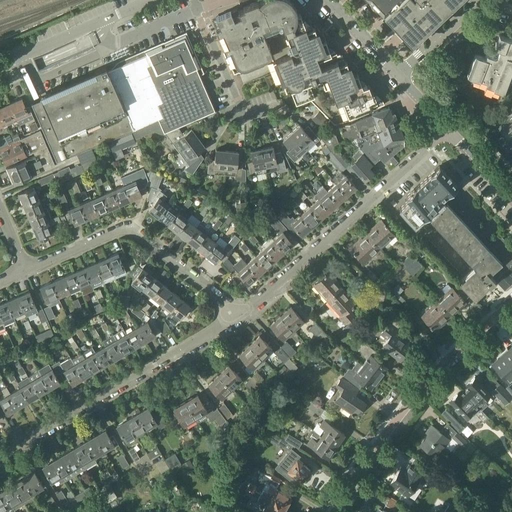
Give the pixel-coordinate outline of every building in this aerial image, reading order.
[(293,8),(291,3),(287,0),(262,0),(260,3),(257,2),(243,7),(244,9),(239,11),(239,10),(238,11),(238,10),(231,12),(230,10),(216,16),(217,19),(213,20),(217,28),(216,28),(218,34),(219,33),(225,46),(223,47),(233,70),(270,54),(281,83),(287,81),(296,103),(309,98),(334,123),(384,104),(382,99),(381,100),(380,97),(375,92),(372,93),(368,84),(367,85),(366,82),(361,77),(359,78),(357,73),(356,73),(355,70),(350,65),(348,66),(346,61),(345,62),(343,58),(341,58),(340,54),(337,55),(334,48),(329,43),(327,44),(325,39),(324,39),(323,36),(318,32),(316,32),(314,27),(312,28),(311,25),(310,25),(309,22),(304,17),(302,18),(300,13),(298,14),(295,7),(293,8)] [(369,0),(383,15),(398,0),(369,0)] [(400,0),(384,15),(412,44),(459,0),(400,0)] [(511,39),(499,35),(495,47),(499,49),(497,55),(494,56),(487,53),(485,57),(475,54),(467,75),(479,80),(480,79),(486,81),(485,84),(493,87),(493,88),(505,93),(511,74),(511,39)] [(216,111),(184,38),(108,71),(106,67),(40,95),(41,99),(31,103),(57,161),(105,142),(106,142),(132,131),(136,138),(139,137),(155,130),(164,134),(165,133),(179,127),(216,111)] [(21,99),(10,104),(16,117),(17,120),(18,120),(32,114),(29,106),(25,108),(21,99)] [(10,104),(0,108),(0,110),(6,123),(7,125),(18,120),(17,120),(16,117),(10,104)] [(349,139),(398,122),(394,113),(391,114),(389,107),(371,113),(372,114),(355,120),(356,122),(349,124),(351,129),(342,132),(345,142),(350,140),(349,139)] [(321,127),(327,120),(319,112),(312,119),(321,127)] [(511,114),(498,127),(509,139),(511,136),(511,114)] [(29,125),(32,132),(38,129),(36,122),(29,125)] [(349,139),(350,140),(359,150),(362,153),(364,152),(374,163),(380,157),(384,162),(405,143),(398,122),(349,139)] [(307,133),(300,125),(292,132),(308,149),(320,139),(311,129),(307,133)] [(197,137),(191,129),(183,135),(179,127),(165,133),(178,151),(197,137)] [(329,148),(334,146),(339,144),(336,135),(334,135),(331,127),(317,132),(329,148)] [(8,145),(5,138),(0,140),(0,149),(7,165),(36,152),(35,151),(46,146),(41,130),(20,139),(14,142),(8,145)] [(294,161),(308,149),(292,132),(283,140),(290,148),(286,152),(294,161)] [(14,142),(20,139),(18,133),(12,136),(14,142)] [(118,149),(121,148),(135,142),(131,133),(109,142),(116,159),(121,157),(118,149)] [(8,145),(14,142),(10,135),(5,137),(5,138),(8,145)] [(192,174),(202,160),(196,153),(204,147),(197,137),(178,151),(189,165),(184,168),(192,174)] [(14,183),(32,176),(55,166),(47,147),(46,146),(35,151),(36,152),(37,155),(8,167),(14,183)] [(344,166),(345,166),(349,162),(339,152),(334,146),(329,148),(331,151),(331,152),(344,166)] [(262,149),(268,172),(277,170),(277,172),(286,170),(283,156),(282,156),(281,151),(274,153),(273,147),(262,149)] [(250,175),(268,172),(262,149),(251,151),(253,161),(247,163),(250,175)] [(88,150),(77,154),(84,171),(95,167),(88,150)] [(225,174),(227,151),(216,150),(215,160),(209,159),(207,172),(225,174)] [(364,180),(373,172),(369,168),(372,165),(362,154),(362,153),(359,150),(352,155),(356,159),(350,164),(364,180)] [(227,151),(225,174),(235,175),(234,178),(246,182),(245,171),(242,171),(243,163),(237,162),(238,152),(227,151)] [(342,171),(345,168),(344,166),(331,152),(327,156),(340,171),(341,171),(342,171)] [(323,169),(318,164),(312,169),(317,175),(323,169)] [(69,166),(58,171),(61,179),(72,174),(69,166)] [(429,212),(432,215),(445,203),(442,199),(448,194),(457,185),(439,166),(430,174),(415,188),(406,197),(408,200),(399,208),(414,224),(424,216),(429,212)] [(151,187),(147,199),(157,174),(149,171),(133,179),(134,181),(123,186),(130,201),(141,196),(139,190),(145,187),(146,185),(151,187)] [(345,175),(342,171),(341,171),(340,171),(332,179),(336,183),(347,195),(356,187),(345,175)] [(40,186),(55,180),(53,174),(38,180),(40,186)] [(148,210),(158,218),(168,204),(163,200),(166,196),(160,191),(161,190),(158,187),(162,176),(157,174),(147,199),(152,201),(154,203),(148,210)] [(190,178),(186,184),(192,188),(195,183),(190,178)] [(72,185),(76,195),(81,193),(76,182),(71,184),(72,185)] [(338,203),(347,195),(336,183),(327,191),(338,203)] [(119,205),(130,201),(123,186),(112,191),(119,205)] [(24,205),(39,198),(34,187),(19,193),(24,205)] [(61,206),(62,206),(67,204),(61,189),(55,192),(61,206)] [(108,210),(119,205),(112,191),(101,195),(108,210)] [(178,200),(183,194),(179,191),(175,197),(178,200)] [(303,200),(307,196),(302,191),(298,194),(303,200)] [(329,211),(338,203),(327,191),(318,199),(329,211)] [(97,215),(108,210),(101,195),(91,200),(97,215)] [(202,202),(206,205),(210,201),(205,197),(202,202)] [(43,209),(39,198),(24,205),(28,216),(43,209)] [(188,207),(192,201),(188,198),(184,204),(188,207)] [(289,202),(294,208),(298,204),(293,199),(289,202)] [(320,219),(329,211),(318,199),(309,207),(320,219)] [(86,220),(97,215),(91,200),(80,205),(86,220)] [(168,204),(158,218),(167,225),(178,212),(181,208),(172,200),(168,204)] [(487,246),(446,202),(445,203),(432,215),(430,217),(471,262),(474,260),(479,265),(475,269),(475,268),(459,281),(474,298),(489,284),(489,285),(495,280),(504,290),(511,283),(511,249),(499,235),(487,246)] [(75,224),(86,220),(80,205),(69,210),(75,224)] [(33,227),(51,219),(47,207),(43,209),(28,216),(33,227)] [(311,227),(320,219),(309,207),(300,215),(311,227)] [(281,208),(275,213),(285,223),(290,218),(281,208)] [(167,225),(177,232),(187,219),(178,212),(167,225)] [(273,239),(284,252),(293,243),(283,232),(287,229),(272,212),(266,218),(277,230),(279,234),(273,239)] [(207,222),(211,216),(207,213),(203,219),(207,222)] [(68,225),(63,214),(51,219),(33,227),(38,238),(40,242),(49,239),(47,234),(53,231),(50,225),(59,221),(62,227),(68,225)] [(290,218),(285,223),(292,232),(296,228),(302,236),(311,227),(300,215),(295,219),(292,216),(290,218)] [(177,232),(186,240),(196,227),(193,224),(187,219),(177,232)] [(216,230),(222,222),(218,219),(212,227),(216,230)] [(367,235),(379,249),(395,235),(381,220),(373,228),(372,228),(373,229),(367,235)] [(186,240),(196,247),(206,234),(209,230),(199,223),(196,227),(186,240)] [(258,230),(263,236),(267,232),(262,226),(258,230)] [(196,247),(205,254),(208,251),(215,242),(208,236),(206,234),(196,247)] [(409,250),(415,244),(406,234),(400,239),(409,250)] [(208,251),(205,254),(215,262),(219,257),(223,260),(232,248),(240,239),(238,237),(235,235),(227,245),(224,248),(215,242),(208,251)] [(249,238),(254,244),(258,240),(253,235),(249,238)] [(364,263),(379,249),(367,235),(361,241),(359,239),(359,240),(351,247),(350,248),(364,263)] [(275,260),(284,252),(273,239),(271,237),(262,245),(264,247),(264,248),(275,260)] [(456,278),(460,274),(429,240),(424,244),(456,278)] [(240,246),(245,252),(249,248),(244,242),(240,246)] [(266,268),(275,260),(264,248),(255,255),(266,268)] [(118,253),(106,258),(113,273),(115,278),(127,273),(118,253)] [(406,270),(416,259),(411,254),(401,264),(406,270)] [(257,276),(266,268),(255,255),(246,264),(257,276)] [(106,258),(95,263),(102,278),(104,283),(115,278),(113,273),(106,258)] [(231,271),(235,267),(227,258),(223,262),(231,271)] [(416,259),(406,270),(413,276),(423,266),(416,259)] [(95,263),(84,268),(91,283),(93,287),(104,283),(102,278),(95,263)] [(248,284),(257,276),(246,264),(238,272),(248,284)] [(80,287),(91,283),(84,268),(74,272),(80,287)] [(142,288),(152,275),(142,268),(132,281),(142,288)] [(364,276),(374,286),(380,280),(370,270),(364,276)] [(69,292),(80,287),(74,272),(63,277),(69,292)] [(328,301),(342,288),(336,282),(337,281),(337,280),(329,272),(330,272),(329,272),(314,285),(328,301)] [(151,296),(161,283),(152,275),(142,288),(151,296)] [(63,277),(51,282),(58,297),(69,292),(63,277)] [(49,306),(50,306),(60,302),(58,297),(51,282),(40,287),(47,302),(49,306)] [(161,303),(171,290),(161,283),(151,296),(161,303)] [(398,284),(391,292),(396,296),(403,289),(398,284)] [(465,304),(466,303),(449,284),(447,284),(442,288),(442,289),(446,293),(437,302),(449,316),(456,310),(457,311),(458,311),(457,311),(465,304)] [(342,288),(328,301),(341,316),(339,318),(345,324),(355,315),(354,315),(349,309),(357,302),(349,294),(349,293),(347,295),(342,288)] [(171,311),(181,298),(171,290),(161,303),(171,311)] [(29,291),(18,296),(24,312),(26,316),(37,311),(35,307),(29,291)] [(121,308),(124,296),(118,295),(115,307),(121,308)] [(13,316),(24,312),(18,296),(7,301),(13,316)] [(124,296),(121,308),(128,309),(130,297),(124,296)] [(181,298),(171,311),(180,318),(190,305),(181,298)] [(7,301),(0,304),(0,315),(2,321),(4,325),(15,321),(13,316),(7,301)] [(310,317),(316,312),(307,301),(301,307),(310,317)] [(443,321),(449,316),(437,302),(422,316),(436,331),(437,330),(436,330),(443,324),(445,323),(443,321)] [(50,306),(49,306),(44,308),(49,319),(55,317),(50,306)] [(131,311),(141,318),(145,313),(135,306),(131,311)] [(281,315),(294,329),(303,320),(291,306),(281,315)] [(41,323),(47,320),(42,309),(37,312),(41,323)] [(130,316),(126,310),(122,313),(126,319),(130,316)] [(283,339),(294,329),(281,315),(271,325),(283,339)] [(400,358),(410,346),(398,337),(402,332),(397,328),(401,322),(394,315),(389,322),(390,322),(382,333),(388,338),(383,345),(400,358)] [(111,319),(115,325),(120,322),(116,316),(111,319)] [(163,335),(171,330),(164,320),(157,324),(163,335)] [(137,327),(145,341),(155,335),(147,321),(137,327)] [(110,329),(106,322),(101,325),(105,331),(110,329)] [(315,323),(309,328),(318,339),(327,336),(315,323)] [(68,330),(71,336),(76,332),(77,334),(82,331),(78,324),(68,330)] [(135,347),(145,341),(137,327),(127,333),(135,347)] [(91,331),(95,337),(99,335),(95,328),(91,331)] [(43,339),(40,333),(34,336),(37,342),(43,339)] [(124,353),(135,347),(127,333),(117,339),(116,339),(124,353)] [(103,341),(106,346),(114,359),(124,353),(116,339),(117,339),(114,334),(103,341)] [(249,345),(263,358),(273,349),(259,335),(249,345)] [(382,379),(386,373),(385,370),(387,368),(376,359),(379,354),(365,343),(362,340),(357,346),(366,359),(362,364),(382,379)] [(74,350),(79,347),(75,341),(70,343),(74,350)] [(280,347),(289,356),(295,351),(286,341),(280,347)] [(253,368),(263,358),(249,345),(239,355),(253,368)] [(507,348),(502,352),(511,364),(511,345),(508,349),(507,348)] [(82,352),(85,358),(94,372),(104,366),(95,352),(92,346),(82,352)] [(106,346),(95,352),(104,366),(114,359),(106,346)] [(283,362),(289,356),(280,347),(274,352),(283,362)] [(498,358),(492,362),(508,381),(511,378),(511,364),(502,352),(497,357),(498,358)] [(59,361),(55,363),(60,373),(64,370),(73,384),(83,378),(75,364),(70,357),(61,363),(59,361)] [(85,358),(75,364),(83,378),(94,372),(85,358)] [(32,360),(28,363),(32,369),(36,366),(32,360)] [(355,360),(343,375),(355,385),(360,379),(371,388),(373,386),(376,386),(382,379),(362,364),(362,365),(355,360)] [(50,366),(49,363),(38,369),(39,370),(41,374),(50,389),(60,383),(56,376),(60,373),(55,363),(50,366)] [(21,375),(26,373),(22,366),(18,369),(21,375)] [(219,375),(232,389),(241,379),(228,366),(219,375)] [(286,379),(293,374),(288,368),(282,374),(286,379)] [(39,395),(50,389),(41,374),(39,370),(29,376),(31,381),(39,395)] [(11,381),(16,379),(12,372),(7,375),(11,381)] [(250,377),(260,387),(265,381),(256,372),(250,377)] [(222,398),(232,389),(219,375),(209,384),(222,398)] [(491,375),(485,380),(494,389),(492,391),(505,404),(511,397),(511,396),(499,384),(491,375)] [(18,382),(20,387),(29,401),(39,395),(31,381),(29,376),(28,376),(18,382)] [(253,393),(260,387),(250,377),(244,383),(253,393)] [(464,391),(480,408),(481,410),(486,405),(482,400),(491,393),(475,377),(467,385),(469,387),(464,391)] [(357,416),(366,403),(351,393),(355,387),(342,378),(336,386),(343,390),(336,400),(340,403),(339,404),(352,413),(351,413),(354,415),(354,414),(357,416)] [(2,390),(5,396),(0,399),(8,413),(19,407),(10,393),(6,387),(2,390)] [(15,390),(10,393),(19,407),(29,401),(20,387),(15,390)] [(467,421),(480,408),(464,391),(460,395),(458,393),(449,402),(467,421)] [(197,395),(186,402),(195,418),(197,421),(200,421),(208,416),(212,421),(214,419),(210,413),(213,411),(212,410),(209,410),(207,411),(197,395)] [(311,400),(307,406),(320,415),(324,409),(311,400)] [(195,418),(186,402),(174,409),(183,425),(195,418)] [(217,408),(225,419),(231,414),(223,403),(217,408)] [(138,413),(147,428),(156,422),(160,428),(167,423),(160,412),(153,416),(148,407),(138,413)] [(210,413),(214,419),(218,424),(219,424),(225,419),(217,408),(213,411),(210,413)] [(136,434),(147,428),(138,413),(127,420),(136,434)] [(345,433),(324,419),(322,423),(320,422),(318,423),(313,429),(316,431),(316,432),(336,445),(345,433)] [(127,420),(116,426),(128,446),(139,439),(136,434),(127,420)] [(457,432),(447,423),(439,431),(431,425),(426,432),(428,434),(420,444),(440,460),(448,449),(444,446),(450,439),(453,437),(457,432)] [(196,441),(188,429),(181,434),(189,446),(196,441)] [(312,429),(307,437),(310,439),(307,442),(329,457),(336,445),(312,429)] [(105,430),(95,436),(104,450),(111,446),(112,448),(118,444),(113,435),(110,437),(105,430)] [(283,432),(280,437),(281,437),(295,446),(298,448),(302,442),(288,433),(288,434),(283,432)] [(471,453),(475,448),(467,440),(458,432),(457,432),(453,437),(462,446),(471,453)] [(95,436),(85,442),(93,457),(104,450),(95,436)] [(292,451),(295,446),(281,437),(277,443),(290,451),(291,452),(292,451)] [(85,442),(75,448),(83,463),(86,468),(96,462),(93,457),(85,442)] [(151,459),(161,453),(158,447),(148,454),(151,459)] [(76,474),(86,468),(83,463),(75,448),(64,454),(73,469),(76,474)] [(135,461),(140,458),(134,448),(129,451),(135,461)] [(483,455),(476,449),(472,453),(479,460),(483,455)] [(229,450),(226,458),(240,462),(242,453),(229,450)] [(295,475),(301,480),(310,469),(302,463),(305,460),(299,456),(292,451),(291,452),(290,451),(277,467),(291,479),(295,475)] [(165,460),(171,470),(168,464),(178,458),(176,453),(165,460)] [(64,454),(54,460),(62,475),(65,480),(76,474),(73,469),(64,454)] [(124,467),(129,464),(123,454),(118,457),(124,467)] [(168,464),(171,470),(182,463),(178,458),(168,464)] [(190,459),(182,464),(185,469),(192,469),(195,468),(190,459)] [(52,481),(57,478),(60,483),(65,480),(62,475),(54,460),(43,467),(52,481)] [(423,473),(409,464),(406,469),(401,466),(403,468),(400,472),(398,471),(389,484),(408,496),(423,473)] [(423,474),(431,479),(435,472),(428,467),(423,474)] [(24,478),(32,493),(43,487),(34,472),(24,478)] [(116,472),(106,478),(109,483),(120,477),(116,472)] [(271,476),(261,472),(258,479),(266,484),(260,494),(269,499),(269,500),(274,503),(276,501),(282,505),(282,506),(285,508),(291,497),(275,488),(278,485),(281,479),(272,474),(271,476)] [(100,491),(103,496),(113,490),(109,483),(106,478),(106,477),(102,480),(106,487),(100,491)] [(24,478),(14,484),(22,498),(32,493),(24,478)] [(255,490),(248,486),(242,483),(237,491),(244,495),(246,491),(253,494),(255,490)] [(14,484),(3,490),(12,505),(15,510),(25,504),(22,499),(22,498),(14,484)] [(3,490),(0,492),(0,508),(2,511),(1,511),(12,511),(15,511),(14,510),(15,510),(12,505),(3,490)] [(78,501),(89,495),(85,490),(75,496),(78,501)] [(113,490),(103,496),(107,502),(117,496),(113,490)] [(62,504),(67,501),(61,491),(56,494),(62,504)] [(274,503),(269,500),(269,499),(260,494),(258,498),(266,503),(262,509),(263,510),(261,511),(282,511),(285,508),(282,506),(282,505),(276,501),(274,503)] [(53,509),(58,506),(52,496),(47,499),(53,509)] [(385,505),(394,510),(399,502),(390,498),(385,505)]
